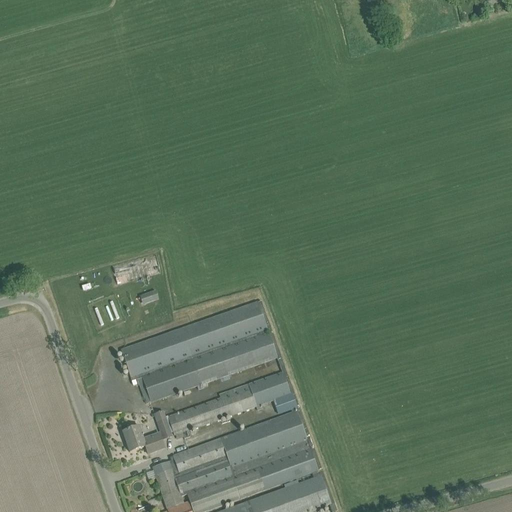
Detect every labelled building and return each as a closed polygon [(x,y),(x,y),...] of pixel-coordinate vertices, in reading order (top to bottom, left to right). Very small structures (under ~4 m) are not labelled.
[(479,11),(493,8),(490,0),(479,0),(476,1),(479,11)] [(143,306),(158,301),(155,291),(140,297),(143,306)] [(130,348),(121,351),(133,387),(136,386),(135,381),(137,380),(146,405),(197,386),(198,390),(203,388),(202,385),(276,360),(282,373),(219,395),(220,399),(165,418),(170,434),(173,434),(174,436),(175,436),(177,441),(183,438),(184,440),(190,438),(188,432),(256,408),(257,412),(262,410),(261,406),(282,399),(282,400),(274,403),(278,414),(290,410),(292,414),(172,456),(173,457),(169,458),(171,462),(152,468),(153,471),(156,480),(167,510),(184,504),(181,498),(189,495),(194,511),(205,511),(239,501),(311,474),(312,476),(313,479),(298,485),(297,481),(284,486),(285,489),(222,511),(312,511),(329,506),(331,511),(335,511),(337,511),(333,502),(322,470),(318,461),(261,302),(130,348)] [(170,434),(165,418),(163,412),(154,415),(163,440),(172,437),(170,434)] [(143,440),(139,427),(122,432),(130,453),(145,447),(148,455),(164,449),(159,434),(143,440)] [(190,511),(190,510),(188,503),(184,504),(167,510),(167,511),(190,511)]
